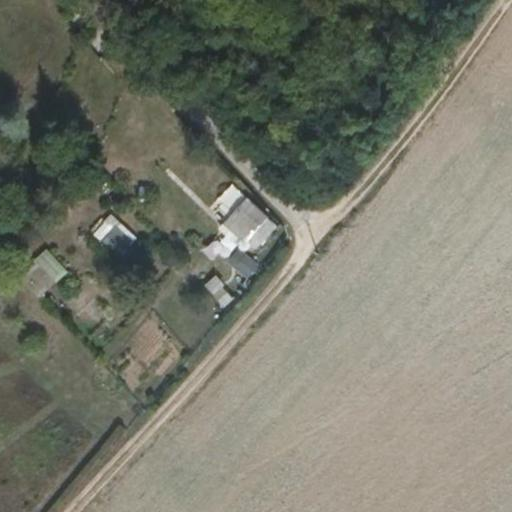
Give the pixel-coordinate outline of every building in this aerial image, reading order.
[(252,248),(271,228),(271,225),(244,201),(223,222),(252,248)] [(125,245),(110,232),(100,244),(115,258),(125,245)] [(249,277),(262,262),(241,245),(228,260),(249,277)] [(52,283),(34,265),(20,279),(37,298),(52,283)] [(205,289),(225,307),(233,298),(218,285),(219,283),(213,277),(205,289)] [(59,356),(72,342),(61,332),(48,346),(59,356)]
